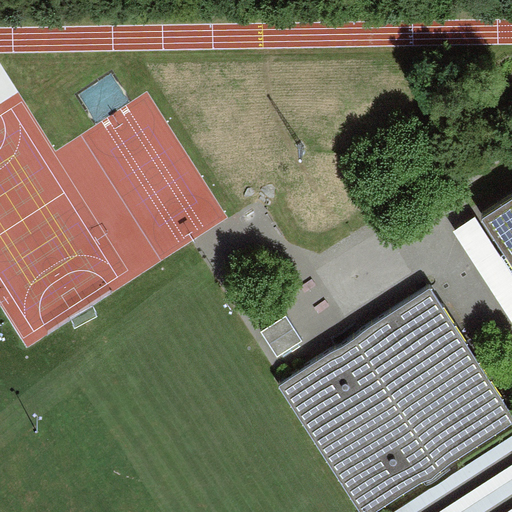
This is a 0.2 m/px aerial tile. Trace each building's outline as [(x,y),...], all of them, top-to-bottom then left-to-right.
[(511,187),(483,206),(511,250),(511,187)] [(463,220),(511,307),(511,256),(484,208),(463,220)] [(432,283),(280,380),(367,511),(511,417),(511,408),(472,346),(432,283)] [(286,313),(260,329),(277,356),(303,340),(286,313)] [(511,466),(427,511),(481,511),(511,495),(511,466)]
